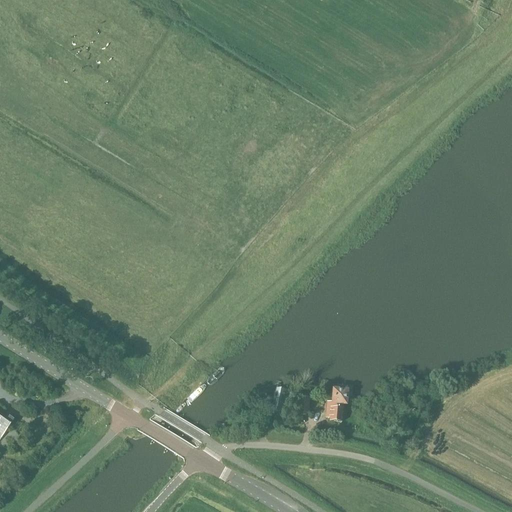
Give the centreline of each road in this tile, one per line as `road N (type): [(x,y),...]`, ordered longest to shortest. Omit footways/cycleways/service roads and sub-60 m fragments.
road 1 (track): [(465,17),(482,48),(265,244),(137,398)]
road 2 (residential): [(480,511),(396,470),(336,453),(244,445),(203,460)]
road 3 (tertiary): [(130,417),(0,338)]
road 4 (unclassified): [(28,511),(130,417)]
